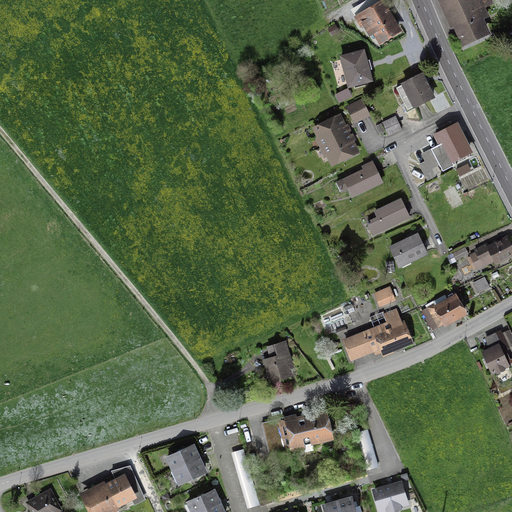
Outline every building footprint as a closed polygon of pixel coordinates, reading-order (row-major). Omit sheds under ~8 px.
[(487,0),(445,0),(465,44),(484,35),(478,21),(486,18),(480,4),(487,0)] [(397,31),(380,4),(356,19),(363,31),(371,26),(380,41),(397,31)] [(369,80),(361,52),(336,58),(343,87),(369,80)] [(426,83),(422,75),(396,89),(402,100),(408,97),(414,107),(432,97),(425,83),(426,83)] [(333,97),(336,104),(348,99),(345,91),(333,97)] [(364,117),(368,115),(361,102),(347,108),(354,122),(357,120),(364,117)] [(401,130),(395,117),(382,123),(388,136),(401,130)] [(355,152),(349,139),(344,130),(338,118),(315,129),(332,164),(355,152)] [(451,161),(467,153),(452,124),(436,132),(438,135),(437,135),(437,136),(434,138),(437,144),(441,142),(451,161)] [(433,156),(427,145),(416,151),(419,157),(413,160),(416,165),(433,156)] [(352,196),(380,182),(372,166),(336,183),(340,192),(348,188),(352,196)] [(372,235),(408,217),(400,200),(375,213),(378,219),(367,224),(372,235)] [(398,266),(426,253),(417,235),(390,248),(398,266)] [(495,264),(511,255),(511,249),(506,238),(498,242),(487,248),(486,245),(474,251),(479,260),(490,254),(495,264)] [(468,254),(464,248),(452,254),(455,261),(468,254)] [(483,291),(483,290),(488,287),(484,278),(472,284),(477,293),(483,291)] [(444,323),(445,324),(464,313),(455,298),(454,298),(453,296),(446,300),(444,296),(433,303),(436,308),(429,312),(438,327),(444,323)] [(352,357),(374,349),(376,354),(383,351),(383,352),(409,341),(396,311),(385,316),(388,322),(345,340),(352,357)] [(511,345),(511,339),(508,331),(501,334),(507,348),(511,345)] [(271,380),(290,374),(288,367),(291,366),(284,343),(262,350),(271,380)] [(511,359),(509,361),(504,351),(501,352),(498,347),(483,354),(498,387),(510,381),(511,384),(511,359)] [(330,437),(325,414),(286,423),(291,446),(330,437)] [(271,458),(287,455),(279,420),(263,423),(271,458)] [(194,476),(204,471),(193,447),(183,452),(169,458),(181,483),(194,476)] [(137,495),(131,499),(134,504),(146,498),(130,464),(111,469),(114,476),(125,471),(137,495)] [(131,499),(137,495),(125,471),(114,476),(105,481),(104,479),(79,491),(89,511),(111,511),(120,508),(118,505),(131,499)] [(373,492),(378,511),(385,511),(408,506),(402,484),(389,487),(373,492)] [(58,511),(63,509),(51,487),(25,501),(31,511),(58,511)] [(223,511),(214,492),(202,497),(190,503),(194,511),(223,511)] [(356,511),(353,501),(345,503),(333,507),(324,510),(324,511),(356,511)]
